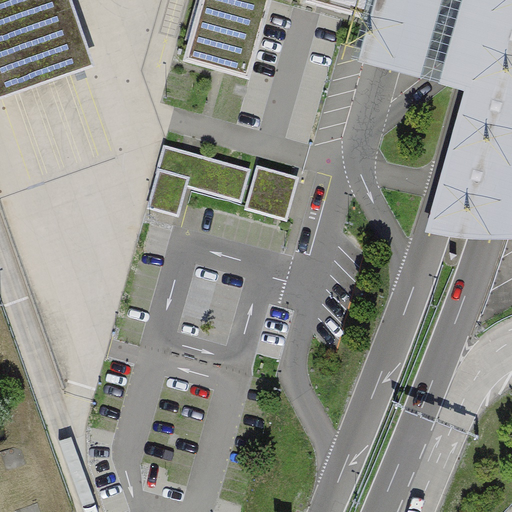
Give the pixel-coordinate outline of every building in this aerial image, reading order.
[(70,0),(0,0),(0,98),(94,65),(70,0)] [(202,0),(185,63),(221,72),(251,81),(272,0),(202,0)] [(308,0),(308,3),(373,21),(378,0),(308,0)] [(511,0),(378,0),(373,21),(359,62),(465,91),(426,233),(468,240),(504,241),(511,240),(511,0)] [(255,168),(170,145),(153,206),(185,215),(192,187),(246,201),(255,168)] [(306,174),(263,162),(250,208),(294,220),(306,174)]
